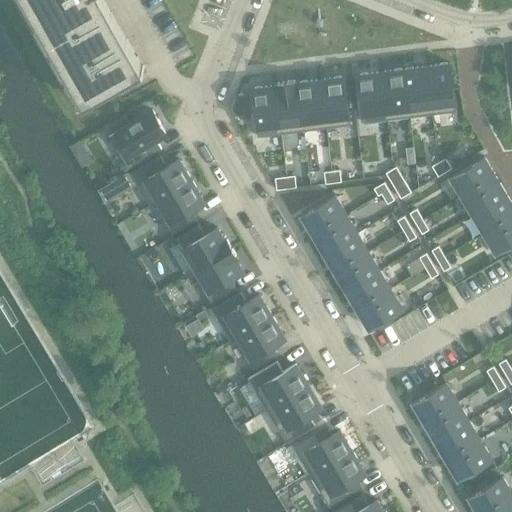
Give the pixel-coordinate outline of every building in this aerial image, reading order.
[(35,0),(36,1),(29,5),(83,101),(84,102),(115,85),(145,68),(143,66),(142,66),(135,70),(95,0),(35,0)] [(450,63),(427,66),(434,114),(457,111),(450,63)] [(427,66),(404,69),(410,117),(434,114),(427,66)] [(404,69),(381,72),(387,120),(410,117),(404,69)] [(381,72),(358,75),(364,123),(387,120),(381,72)] [(345,77),(321,80),(328,128),(351,125),(345,77)] [(321,80),(298,83),(304,131),(328,128),(321,80)] [(298,81),(275,84),(275,86),(281,134),(304,131),(298,83),(298,81)] [(237,97),(230,112),(233,116),(255,114),(258,137),(281,134),(275,86),(252,89),(253,95),(237,97)] [(153,110),(109,136),(129,169),(162,149),(156,139),(166,133),(153,110)] [(160,156),(131,173),(150,205),(192,180),(179,159),(166,166),(160,156)] [(485,157),(452,176),(463,195),(496,176),(485,157)] [(446,158),(439,162),(446,172),(452,168),(446,158)] [(439,162),(432,166),(439,177),(446,172),(439,162)] [(397,167),(386,173),(388,176),(394,186),(404,179),(397,167)] [(340,170),(333,171),(334,183),(342,182),(340,170)] [(333,171),(325,172),(326,184),(334,183),(333,171)] [(295,176),(285,177),(287,189),(297,188),(295,176)] [(496,176),(463,195),(474,214),(507,195),(496,176)] [(285,177),(276,178),(277,190),(287,189),(285,177)] [(404,179),(394,186),(402,198),(412,192),(404,179)] [(192,180),(150,205),(151,206),(155,203),(173,234),(198,219),(192,209),(205,202),(192,180)] [(384,183),(374,189),(379,196),(382,194),(389,189),(385,182),(384,183)] [(389,189),(382,194),(388,204),(395,200),(389,189)] [(336,195),(302,215),(314,234),(347,214),(336,195)] [(511,202),(507,195),(474,214),(485,233),(511,217),(511,202)] [(417,209),(410,213),(416,223),(423,219),(417,209)] [(347,214),(314,234),(325,252),(358,233),(347,214)] [(405,216),(398,220),(404,231),(411,226),(405,216)] [(511,217),(485,233),(497,252),(511,243),(511,217)] [(423,219),(416,223),(422,234),(429,230),(423,219)] [(199,225),(178,237),(196,268),(192,271),(193,271),(232,248),(227,239),(225,240),(218,228),(205,235),(199,225)] [(411,226),(404,231),(410,241),(417,237),(411,226)] [(358,233),(325,252),(336,271),(369,251),(358,233)] [(439,246),(432,250),(438,261),(445,256),(439,246)] [(232,248),(193,271),(212,303),(236,288),(230,278),(243,271),(236,258),(237,257),(232,248)] [(369,251),(336,271),(347,290),(380,270),(369,251)] [(427,253),(420,258),(426,268),(433,264),(427,253)] [(445,256),(438,261),(444,271),(452,267),(445,256)] [(433,264),(426,268),(432,278),(439,274),(433,264)] [(380,270),(347,290),(358,309),(392,289),(380,270)] [(392,289),(358,309),(369,328),(403,308),(392,289)] [(241,292),(212,309),(231,341),(272,316),(259,294),(247,302),(241,292)] [(272,316),(231,341),(235,339),(254,370),(278,355),(272,345),(285,337),(272,316)] [(511,367),(507,359),(499,363),(506,374),(511,369),(511,367)] [(278,361),(249,379),(267,410),(309,386),(296,364),(284,372),(278,361)] [(494,366),(487,371),(493,381),(500,377),(494,366)] [(500,377),(493,381),(499,391),(505,388),(506,387),(500,377)] [(447,383),(414,402),(425,421),(458,401),(447,383)] [(309,386),(267,410),(286,442),(315,425),(309,415),(322,407),(309,386)] [(458,401),(425,421),(436,440),(470,420),(458,401)] [(470,420),(436,440),(448,459),(481,439),(470,420)] [(326,425),(292,444),(311,476),(353,451),(340,430),(332,435),(326,425)] [(481,439),(448,459),(459,478),(492,458),(481,439)] [(353,451),(311,476),(330,508),(363,488),(357,478),(365,473),(353,451)] [(511,492),(503,477),(470,496),(478,511),(486,511),(511,496),(511,492)] [(363,494),(332,511),(386,511),(384,511),(377,500),(369,504),(363,494)] [(511,511),(511,496),(486,511),(511,511)]
